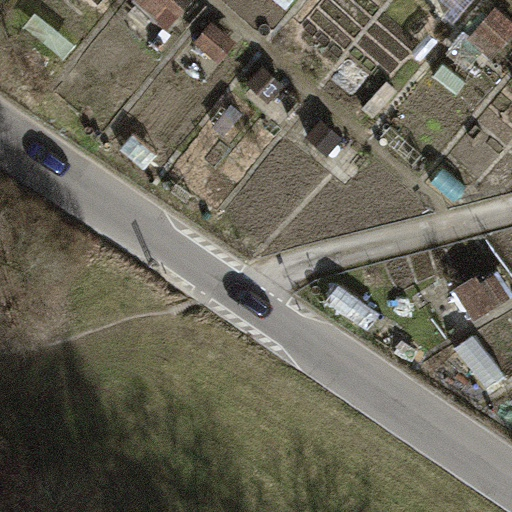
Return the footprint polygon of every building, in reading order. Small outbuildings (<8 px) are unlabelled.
[(200,4),(195,0),(139,0),(137,3),(173,35),(200,4)] [(295,0),(273,0),(286,11),(295,0)] [(460,0),(422,0),(443,19),(460,0)] [(511,59),(511,20),(505,14),(475,48),(501,71),(511,59)] [(77,48),(37,19),(28,31),(68,60),(77,48)] [(213,25),(197,45),(219,63),(235,44),(213,25)] [(263,69),(249,85),(270,104),(284,88),(263,69)] [(130,108),(92,74),(78,90),(116,124),(130,108)] [(186,154),(147,119),(135,132),(174,167),(186,154)] [(343,139),(322,121),(307,139),(328,157),(343,139)] [(240,200),(197,161),(183,176),(226,214),(240,200)] [(283,232),(250,203),(239,216),(271,244),(283,232)] [(511,292),(499,273),(462,296),(473,315),(511,292)] [(511,330),(502,322),(485,340),(511,364),(511,330)]
